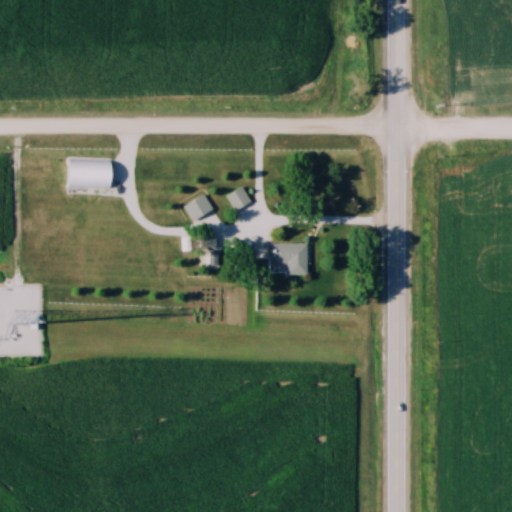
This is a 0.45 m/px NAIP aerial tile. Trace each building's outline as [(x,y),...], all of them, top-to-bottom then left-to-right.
[(111,159),(67,159),(67,187),(111,187),(111,159)] [(160,165),(147,165),(147,180),(160,180),(160,165)] [(225,196),(233,211),(249,203),(240,187),(225,196)] [(216,266),(216,237),(198,237),(198,266),(216,266)] [(306,244),(269,244),(269,265),(286,265),(286,276),(306,276),(306,244)]
